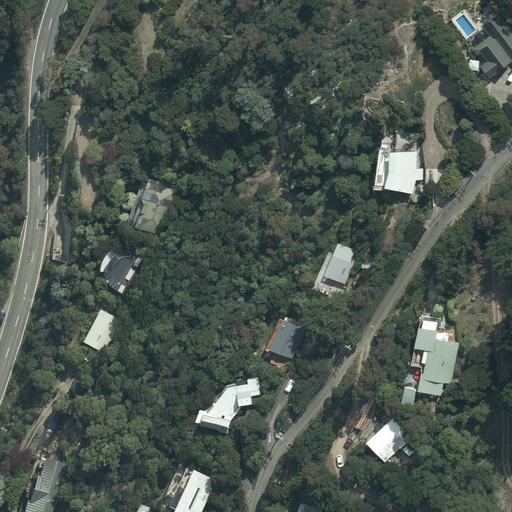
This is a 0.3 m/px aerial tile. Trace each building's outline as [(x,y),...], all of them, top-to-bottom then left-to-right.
[(489,26),(471,38),(475,44),(480,41),(487,51),(480,55),(490,69),(505,58),(504,56),(511,49),(511,22),(498,4),(481,16),(489,26)] [(139,109),(124,151),(150,161),(165,119),(139,109)] [(393,147),(377,146),(375,183),(386,184),(386,185),(412,193),(416,180),(418,150),(393,149),(393,147)] [(144,176),(128,221),(163,233),(180,186),(165,180),(164,183),(144,176)] [(335,237),(320,271),(341,280),(356,247),(335,237)] [(120,288),(143,251),(143,250),(143,249),(142,249),(141,248),(141,247),(140,247),(139,246),(138,245),(137,245),(136,245),(135,244),(134,244),(133,243),(132,243),(131,243),(130,243),(129,243),(128,243),(127,243),(126,243),(125,243),(124,243),(123,243),(122,243),(121,243),(120,244),(119,244),(118,245),(117,245),(116,246),(115,246),(111,241),(110,242),(109,242),(108,242),(108,243),(107,243),(106,244),(105,245),(104,245),(104,246),(103,247),(102,248),(102,249),(101,249),(101,250),(100,251),(99,252),(99,253),(99,254),(98,254),(98,255),(98,256),(98,257),(97,258),(97,259),(97,260),(97,261),(97,262),(97,263),(97,264),(102,265),(102,266),(102,267),(103,268),(103,269),(103,270),(104,271),(104,272),(104,273),(105,273),(105,274),(106,275),(106,276),(107,277),(107,278),(108,278),(108,279),(109,280),(110,280),(110,281),(111,281),(111,282),(112,282),(113,283),(114,284),(115,284),(115,285),(116,285),(117,286),(118,287),(119,287),(120,287),(120,288)] [(98,298),(80,331),(102,342),(120,309),(98,298)] [(439,314),(420,310),(409,360),(419,363),(418,366),(420,366),(415,386),(438,391),(441,378),(452,380),(461,339),(446,336),(447,328),(437,326),(439,314)] [(282,314),(265,348),(269,350),(270,348),(292,358),(307,327),(282,314)] [(202,400),(196,414),(226,425),(240,397),(253,396),(252,388),(261,387),(259,370),(248,371),(248,372),(237,373),(237,375),(228,376),(224,382),(225,383),(217,395),(215,394),(208,402),(202,400)] [(394,408),(367,431),(386,453),(413,429),(394,408)] [(25,494),(20,510),(24,511),(41,511),(42,509),(49,511),(66,460),(44,452),(38,471),(36,470),(28,495),(25,494)] [(178,453),(164,482),(171,485),(166,495),(172,498),(169,503),(182,510),(180,511),(199,511),(204,504),(199,502),(214,470),(178,453)] [(302,493),(294,511),(329,511),(320,508),(322,502),(302,493)]
